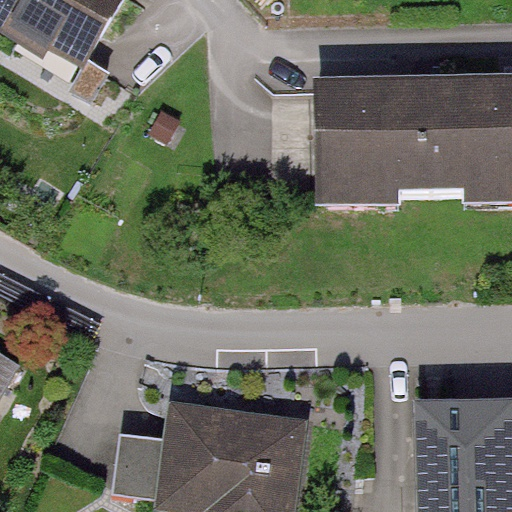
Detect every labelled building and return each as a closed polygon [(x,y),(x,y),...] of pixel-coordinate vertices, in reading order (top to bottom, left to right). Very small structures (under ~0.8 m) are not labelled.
[(1,0),(0,3),(0,29),(78,78),(126,1),(123,0),(1,0)] [(511,99),(312,104),(315,223),(389,222),(388,208),(459,207),(460,221),(511,220),(511,99)] [(0,411),(24,370),(0,355),(0,411)] [(511,511),(511,406),(414,408),(415,511),(511,511)] [(299,511),(311,427),(171,408),(165,448),(123,442),(115,502),(157,508),(156,511),(299,511)]
